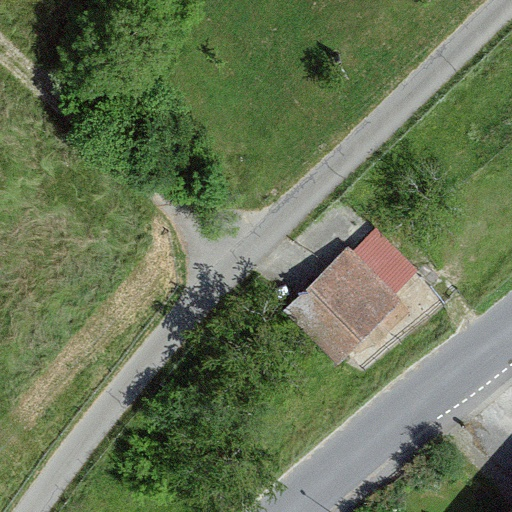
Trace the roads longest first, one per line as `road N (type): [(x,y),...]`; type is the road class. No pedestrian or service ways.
road 1 (unclassified): [(37,511),(230,267),(511,1)]
road 2 (track): [(230,267),(172,204),(0,54)]
road 3 (tertiary): [(511,336),(301,511)]
